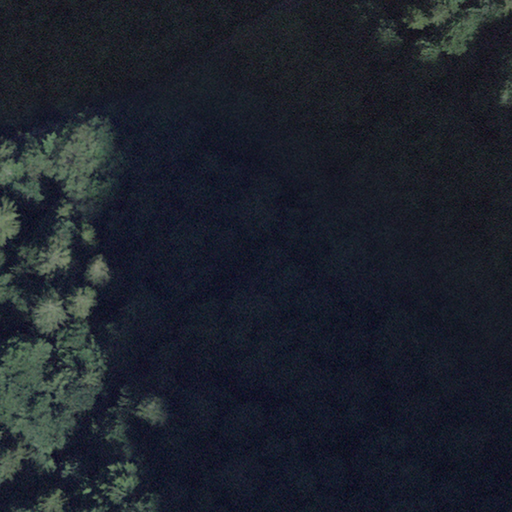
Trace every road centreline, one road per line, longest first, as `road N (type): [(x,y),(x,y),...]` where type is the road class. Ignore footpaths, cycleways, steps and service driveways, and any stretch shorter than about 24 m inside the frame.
road 1 (track): [(511,32),(480,51),(266,256),(24,511)]
road 2 (track): [(0,140),(294,0)]
